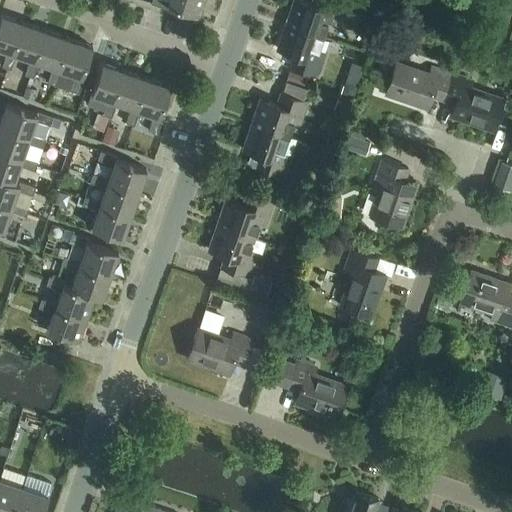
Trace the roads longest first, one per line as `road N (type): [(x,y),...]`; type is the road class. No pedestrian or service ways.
road 1 (residential): [(125,375),(227,70)]
road 2 (residential): [(364,457),(450,214)]
road 3 (residential): [(364,457),(125,375)]
road 4 (residential): [(61,0),(99,12),(125,36),(227,70)]
road 5 (residential): [(511,511),(364,457)]
road 6 (residential): [(76,511),(125,375)]
road 7 (residential): [(450,214),(465,153),(398,127)]
